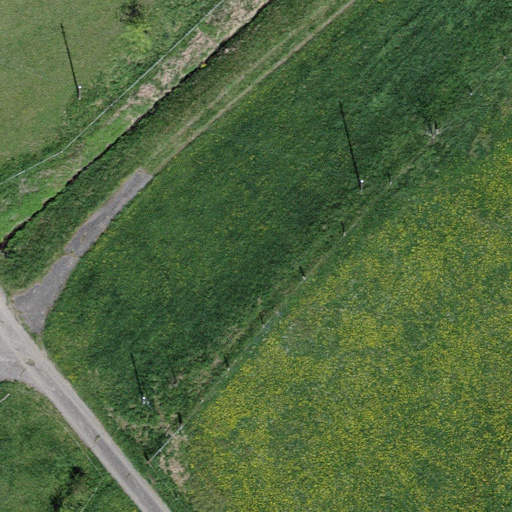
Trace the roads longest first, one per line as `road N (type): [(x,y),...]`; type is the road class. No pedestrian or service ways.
road 1 (track): [(0,349),(151,140),(323,0)]
road 2 (unclassified): [(158,511),(0,314)]
